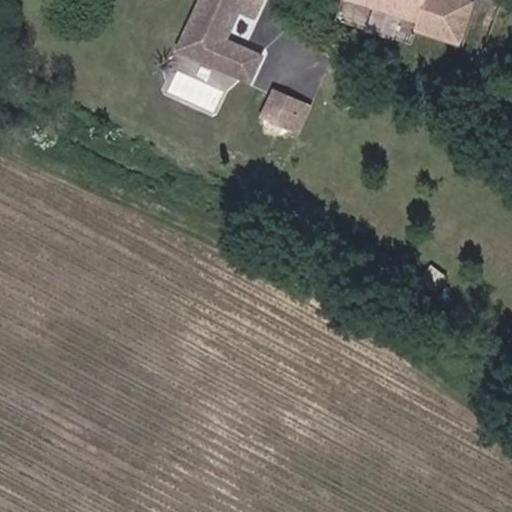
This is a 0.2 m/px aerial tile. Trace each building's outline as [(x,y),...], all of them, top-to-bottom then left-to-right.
[(468,43),(479,0),(349,0),(350,0),(424,20),(421,31),(468,43)] [(279,26),(230,4),(191,86),(263,119),(274,93),(253,83),(239,77),(252,46),(267,52),(268,53),(279,26)] [(239,77),(253,83),(267,52),(252,46),(239,77)] [(271,154),(297,166),(310,140),(284,128),(271,154)] [(428,233),(436,219),(428,214),(419,228),(428,233)]
